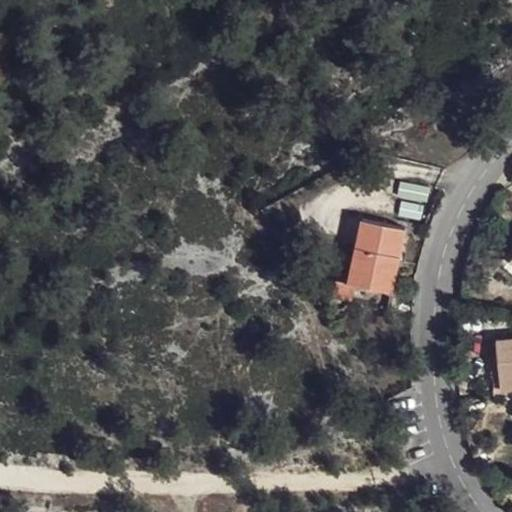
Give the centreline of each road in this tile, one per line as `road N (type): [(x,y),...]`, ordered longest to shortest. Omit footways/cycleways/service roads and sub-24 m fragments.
road 1 (track): [(0,475),(262,495),(447,445)]
road 2 (residential): [(511,134),(474,169),(452,206),(432,325),(453,474),(482,511)]
